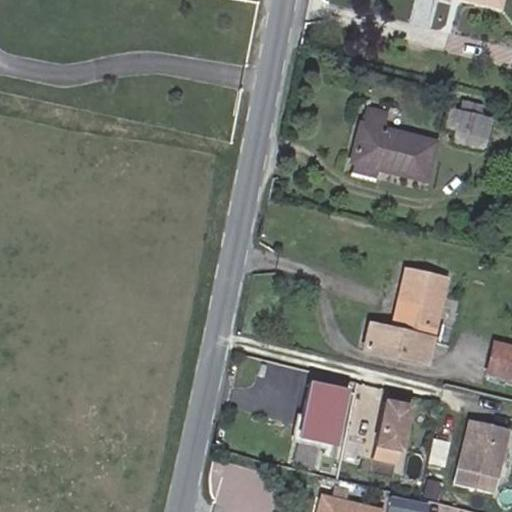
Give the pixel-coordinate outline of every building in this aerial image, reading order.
[(459,112),(480,117),(483,103),(462,99),(459,112)] [(353,162),(374,168),(424,180),(434,140),(379,126),(383,112),(366,107),(362,125),(360,124),(351,162),(353,162)] [(489,118),(480,117),(459,112),(447,109),(443,128),(485,137),(489,118)] [(374,168),(353,162),(350,172),(372,177),(374,168)] [(431,340),(445,280),(404,269),(389,330),(369,326),(364,349),(425,364),(431,340)] [(511,349),(497,345),(490,372),(511,377),(511,349)] [(333,448),(345,395),(310,386),(298,439),(333,448)] [(383,404),(372,458),(397,463),(408,410),(383,404)] [(467,422),(458,468),(496,476),(506,430),(467,422)] [(324,511),(327,499),(321,498),(317,511),(324,511)] [(379,511),(327,499),(324,511),(379,511)]
